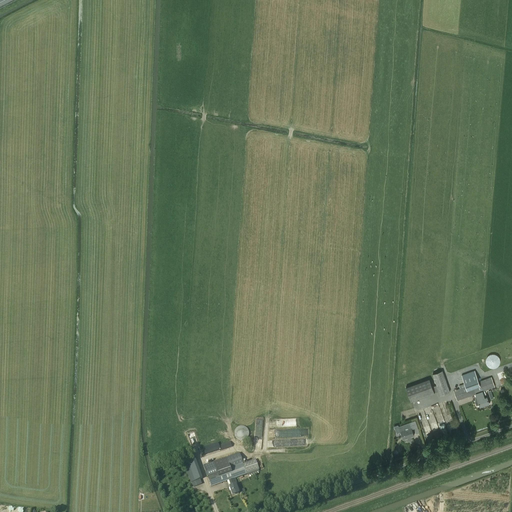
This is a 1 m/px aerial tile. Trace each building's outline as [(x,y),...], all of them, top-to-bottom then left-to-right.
[(488,366),(490,367),(492,368),(495,368),(497,367),(498,365),(500,364),(500,361),(500,359),(499,357),(497,355),(495,354),(493,354),(490,354),(488,356),(487,357),(486,360),(486,362),(487,364),(488,366)] [(429,378),(406,387),(411,402),(435,393),(439,391),(440,395),(450,392),(442,370),(432,374),(437,385),(432,387),(429,378)] [(475,370),(462,375),(465,383),(459,385),(460,388),(454,390),(457,401),(476,394),(478,400),(475,401),(476,405),(480,404),(480,406),(490,402),(489,399),(488,400),(487,397),(484,398),(482,392),(495,387),(491,377),(479,381),(475,370)] [(414,436),(412,429),(418,427),(415,420),(409,423),(399,426),(403,439),(414,436)] [(235,438),(236,439),(237,439),(238,440),(239,441),(240,441),(242,441),(243,441),(244,441),(245,440),(246,439),(247,439),(248,438),(249,436),(249,435),(249,434),(249,433),(249,432),(249,431),(248,430),(247,429),(246,428),(245,427),(244,427),(243,426),(242,426),(240,426),(239,427),(238,427),(237,428),(236,429),(235,430),(235,431),(234,433),(234,434),(234,435),(235,436),(235,438)] [(217,443),(203,448),(205,455),(218,451),(218,452),(232,447),(230,442),(218,446),(217,443)] [(211,487),(227,481),(229,487),(229,488),(232,496),(238,493),(236,486),(237,485),(235,478),(259,470),(255,460),(243,464),(239,453),(204,466),(211,487)] [(195,459),(187,462),(183,463),(192,488),(202,485),(200,480),(202,479),(195,459)]
